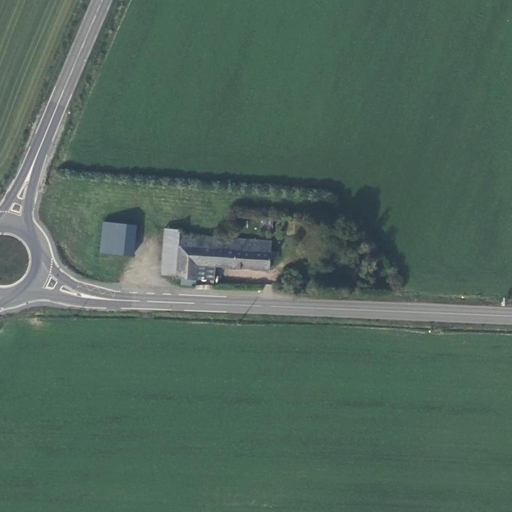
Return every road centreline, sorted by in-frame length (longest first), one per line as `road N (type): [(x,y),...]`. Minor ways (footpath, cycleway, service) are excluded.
road 1 (secondary): [(135,301),(511,315)]
road 2 (secondary): [(49,126),(102,0)]
